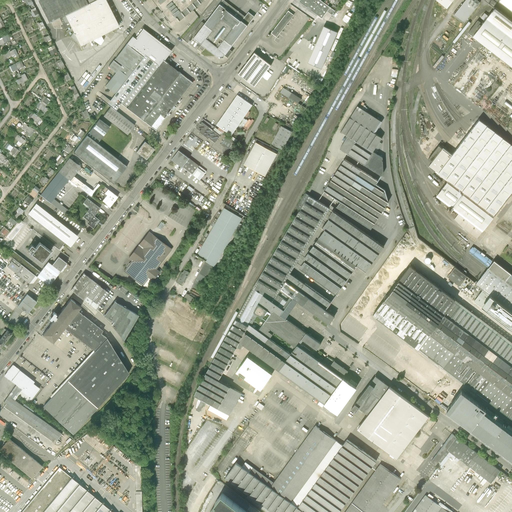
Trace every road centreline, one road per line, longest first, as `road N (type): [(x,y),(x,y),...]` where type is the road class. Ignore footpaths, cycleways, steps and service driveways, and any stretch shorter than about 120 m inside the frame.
road 1 (tertiary): [(0,369),(222,78)]
road 2 (track): [(0,200),(63,115),(9,4),(0,4)]
road 3 (residential): [(511,469),(395,381)]
road 4 (unknown): [(56,460),(90,447),(124,469),(134,511)]
